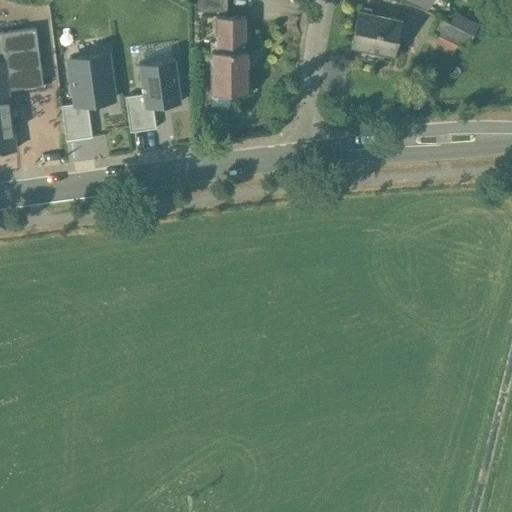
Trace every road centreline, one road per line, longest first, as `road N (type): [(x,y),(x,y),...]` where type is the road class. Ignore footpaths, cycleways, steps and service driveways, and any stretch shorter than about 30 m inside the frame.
road 1 (tertiary): [(0,192),(302,150)]
road 2 (tertiary): [(302,150),(511,139)]
road 3 (residential): [(331,0),(302,150)]
